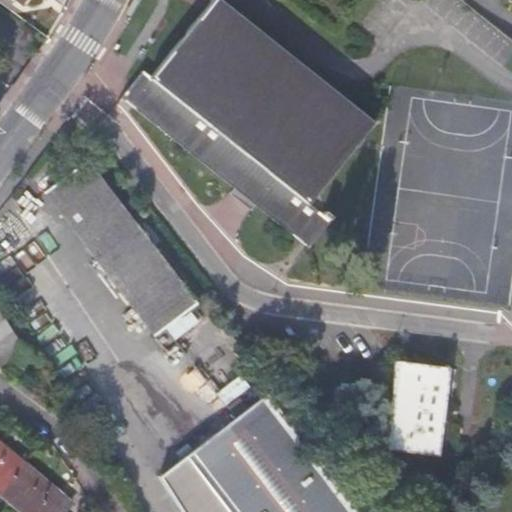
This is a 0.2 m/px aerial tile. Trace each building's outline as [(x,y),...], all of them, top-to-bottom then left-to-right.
[(144,62),(122,90),(308,240),(327,216),(304,197),(369,114),(226,0),(205,0),(151,67),(144,62)] [(86,163),(67,177),(162,309),(186,292),(86,163)] [(162,309),(67,177),(42,196),(140,326),(162,309)] [(0,368),(1,371),(2,370),(26,354),(0,312),(0,368)] [(396,362),(385,449),(437,456),(449,369),(396,362)] [(353,511),(264,396),(239,415),(308,511),(353,511)] [(308,511),(239,415),(184,457),(225,511),(308,511)] [(0,489),(23,463),(0,444),(0,489)] [(61,511),(70,503),(23,463),(0,489),(0,493),(22,511),(61,511)]
